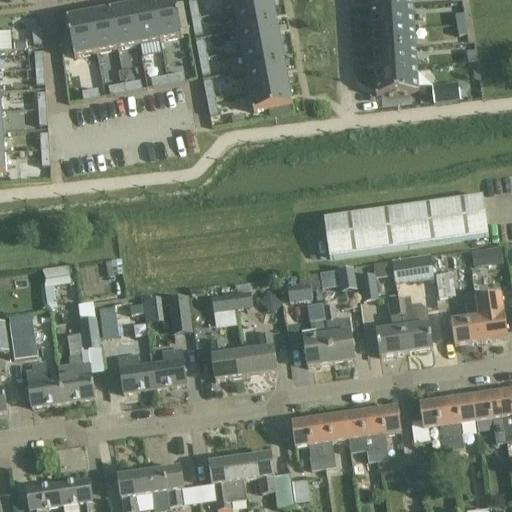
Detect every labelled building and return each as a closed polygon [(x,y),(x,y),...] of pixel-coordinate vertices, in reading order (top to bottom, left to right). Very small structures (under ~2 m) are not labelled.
[(272,0),(231,0),(234,14),(273,7),(272,0)] [(175,1),(153,6),(160,44),(183,40),(175,1)] [(197,4),(189,6),(192,22),(200,21),(197,4)] [(153,6),(132,10),(139,49),(160,44),(153,6)] [(273,7),(234,14),(238,34),(277,27),(273,7)] [(414,7),(370,10),(370,11),(371,11),(373,34),(414,31),(413,9),(414,9),(414,7)] [(132,10),(111,14),(118,53),(139,49),(132,10)] [(111,14),(89,18),(97,57),(118,53),(111,14)] [(464,17),(456,18),(457,29),(466,27),(464,17)] [(89,18),(67,22),(75,61),(97,57),(89,18)] [(200,21),(192,22),(195,38),(203,37),(200,21)] [(277,27),(238,34),(242,54),(281,47),(277,27)] [(466,27),(457,29),(459,39),(467,38),(466,27)] [(40,31),(32,32),(34,48),(42,47),(40,31)] [(414,31),(373,34),(374,53),(416,51),(414,31)] [(204,45),(196,46),(199,62),(207,61),(204,45)] [(281,47),(242,54),(246,74),(285,67),(281,47)] [(416,51),(374,53),(375,73),(417,70),(416,51)] [(475,54),(467,55),(468,66),(477,64),(475,54)] [(43,56),(35,56),(36,73),(44,72),(43,56)] [(207,61),(199,62),(202,78),(210,77),(207,61)] [(285,67),(246,74),(250,94),(289,87),(285,67)] [(417,70),(375,73),(377,97),(376,97),(376,98),(419,95),(419,94),(418,94),(417,70)] [(36,73),(37,89),(45,88),(44,72),(36,73)] [(183,76),(167,79),(169,87),(185,84),(183,76)] [(167,79),(151,82),(153,90),(169,87),(167,79)] [(141,84),(125,87),(126,95),(142,92),(141,84)] [(212,85),(204,86),(207,102),(215,101),(212,85)] [(125,87),(109,90),(110,98),(126,95),(125,87)] [(289,87),(250,94),(254,115),(293,108),(289,87)] [(458,87),(433,90),(434,106),(460,103),(458,87)] [(98,92),(82,95),(84,104),(100,100),(98,92)] [(46,96),(37,97),(38,113),(47,113),(46,96)] [(215,101),(207,102),(210,118),(218,117),(215,101)] [(38,113),(39,130),(48,129),(47,113),(38,113)] [(48,137),(40,138),(41,154),(50,154),(48,137)] [(41,154),(42,170),(51,170),(50,154),(41,154)] [(488,239),(482,199),(324,222),(330,262),(488,239)] [(474,252),(476,269),(505,266),(504,250),(474,252)] [(396,288),(435,283),(431,259),(392,264),(396,288)] [(43,272),(45,290),(77,286),(75,268),(43,272)] [(331,290),(334,285),(333,276),(320,277),(322,291),(331,290)] [(452,276),(435,279),(439,302),(456,300),(452,276)] [(288,291),(288,293),(290,306),(313,303),(312,296),(322,294),(320,277),(299,279),(300,289),(288,291)] [(376,278),(359,281),(362,306),(380,304),(376,278)] [(260,306),(273,318),(283,307),(269,295),(260,306)] [(484,295),(475,296),(482,345),(508,341),(505,317),(504,317),(501,299),(485,301),(484,295)] [(235,299),(234,299),(236,314),(254,311),(251,296),(235,299)] [(468,322),(452,324),(455,349),(482,345),(475,296),(465,298),(468,322)] [(234,299),(212,302),(214,317),(236,314),(234,299)] [(146,302),(148,325),(162,325),(160,301),(146,302)] [(409,301),(399,303),(401,318),(411,316),(410,310),(409,301)] [(187,302),(171,305),(175,337),(191,335),(187,302)] [(399,303),(388,304),(389,305),(390,319),(401,318),(399,303)] [(93,306),(78,308),(80,324),(96,322),(93,306)] [(143,308),(130,310),(131,318),(144,316),(143,308)] [(411,316),(401,318),(406,356),(407,356),(433,352),(430,326),(429,326),(427,314),(420,308),(410,310),(411,316)] [(335,309),(324,311),(326,324),(326,326),(337,324),(335,309)] [(102,311),(104,339),(120,338),(118,310),(102,311)] [(378,333),(377,333),(380,359),(381,359),(406,356),(401,318),(390,319),(392,331),(378,333)] [(80,324),(79,324),(84,353),(100,350),(96,322),(80,324)] [(337,324),(326,326),(328,338),(332,367),(356,363),(352,335),(350,322),(339,324),(337,324)] [(326,324),(315,325),(316,333),(317,339),(328,338),(326,326),(326,324)] [(5,325),(0,325),(0,355),(9,354),(5,325)] [(33,325),(8,328),(13,364),(38,360),(33,325)] [(316,333),(303,335),(304,341),(304,342),(308,370),(332,367),(328,338),(317,339),(316,333)] [(261,353),(244,356),(247,379),(278,375),(275,350),(273,350),(271,336),(259,338),(261,353)] [(213,345),(215,360),(213,360),(216,384),(247,379),(244,356),(226,358),(224,343),(213,345)] [(71,369),(58,370),(60,382),(63,406),(95,402),(92,376),(104,374),(101,351),(100,350),(84,353),(81,353),(82,359),(70,361),(71,369)] [(156,392),(153,369),(140,371),(138,351),(124,353),(125,361),(119,362),(124,397),(156,392)] [(165,367),(153,369),(156,392),(188,388),(183,353),(163,356),(165,367)] [(32,375),(27,376),(31,411),(63,406),(60,382),(47,384),(45,365),(31,367),(32,375)] [(0,375),(0,415),(8,415),(5,390),(3,391),(0,375)] [(511,394),(500,396),(504,422),(511,420),(511,394)] [(500,396),(473,400),(477,426),(479,436),(495,434),(497,447),(508,446),(504,422),(500,396)] [(473,400),(446,404),(453,454),(464,452),(460,428),(477,426),(473,400)] [(422,408),(423,424),(411,426),(415,447),(430,445),(429,432),(440,431),(444,455),(453,454),(446,404),(422,408)] [(399,412),(372,415),(379,465),(388,463),(385,438),(402,436),(399,412)] [(372,415),(346,419),(349,444),(365,441),(368,467),(379,465),(372,415)] [(346,419),(319,423),(326,473),(336,471),(332,446),(349,444),(346,419)] [(296,451),(309,449),(311,462),(310,462),(312,475),(326,473),(319,423),(293,427),(296,451)] [(273,458),(241,463),(244,485),(260,483),(262,498),(277,495),(274,480),(276,480),(273,458)] [(241,463),(209,468),(213,490),(214,490),(217,511),(232,511),(232,506),(247,504),(244,485),(241,463)] [(432,466),(417,469),(421,493),(437,491),(432,466)] [(416,468),(415,469),(403,470),(407,495),(421,493),(417,469),(416,468)] [(182,472),(150,477),(153,499),(169,497),(171,511),(184,509),(183,494),(185,494),(182,472)] [(121,504),(125,503),(125,511),(139,511),(138,501),(153,499),(150,477),(119,481),(121,504)] [(90,485),(59,489),(61,511),(62,511),(81,509),(81,511),(93,511),(92,507),(93,507),(90,485)] [(29,511),(61,511),(59,489),(27,494),(29,511)]
